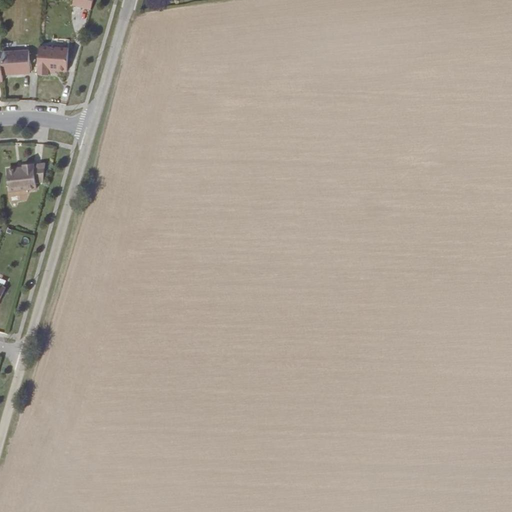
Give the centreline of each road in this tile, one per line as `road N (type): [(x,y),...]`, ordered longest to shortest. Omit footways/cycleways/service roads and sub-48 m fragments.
road 1 (unclassified): [(28,348),(92,126)]
road 2 (unclassified): [(92,126),(128,0)]
